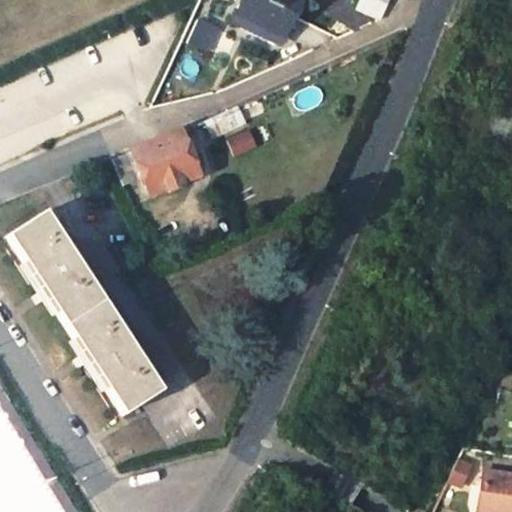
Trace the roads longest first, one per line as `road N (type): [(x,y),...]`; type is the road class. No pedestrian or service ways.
road 1 (unclassified): [(441,0),(256,436)]
road 2 (unknown): [(87,452),(153,411),(163,396),(159,383),(45,193),(0,192)]
road 3 (residential): [(256,436),(390,511)]
